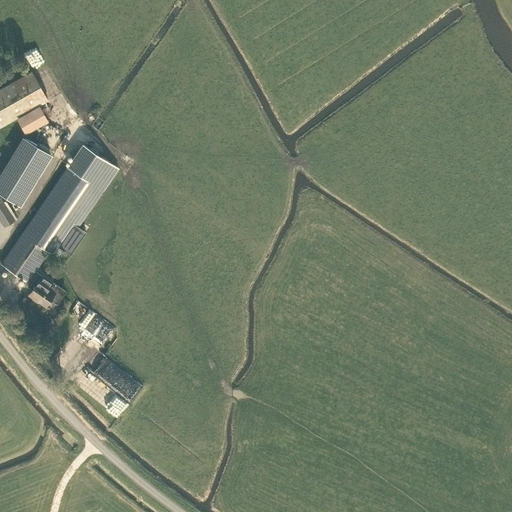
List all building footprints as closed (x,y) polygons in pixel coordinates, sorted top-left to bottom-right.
[(0,127),(16,118),(25,133),(38,125),(47,120),(38,106),(48,100),(31,71),(0,88),(0,127)] [(51,151),(25,135),(0,176),(0,192),(18,204),(51,151)] [(73,235),(104,190),(67,166),(1,263),(27,281),(29,278),(35,282),(27,294),(46,307),(55,292),(44,284),(49,276),(37,268),(54,243),(58,245),(67,231),(73,235)] [(15,211),(11,204),(7,207),(1,197),(0,197),(0,219),(4,226),(15,220),(11,214),(15,211)] [(85,319),(84,321),(92,328),(101,319),(80,300),(71,310),(79,317),(81,316),(85,319)] [(118,389),(116,387),(105,402),(116,410),(141,378),(133,372),(125,382),(123,381),(118,389)]
